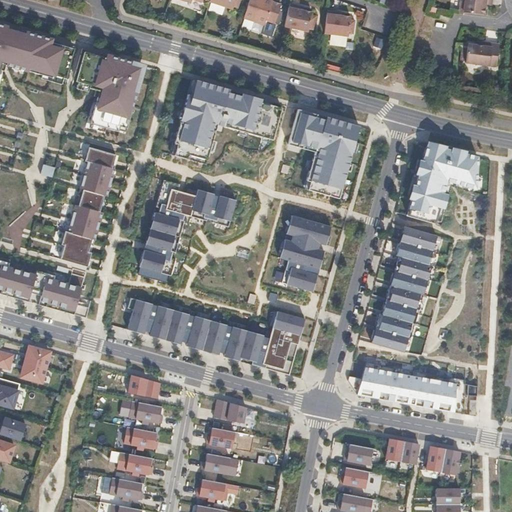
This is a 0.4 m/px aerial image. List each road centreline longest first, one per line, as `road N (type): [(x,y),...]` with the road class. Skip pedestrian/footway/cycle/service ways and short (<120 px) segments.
road 1 (secondary): [(97,28),(402,115)]
road 2 (residential): [(321,405),(402,115)]
road 3 (residential): [(195,372),(0,317)]
road 4 (residential): [(510,440),(321,405)]
road 5 (residential): [(195,372),(168,511)]
road 6 (residential): [(321,405),(195,372)]
